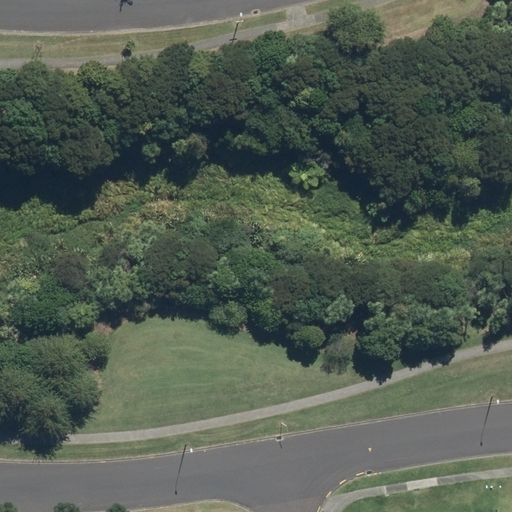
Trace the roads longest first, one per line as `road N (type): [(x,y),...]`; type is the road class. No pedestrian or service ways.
road 1 (residential): [(281,466),(0,487)]
road 2 (residential): [(511,432),(281,466)]
road 3 (residential): [(181,0),(0,3)]
